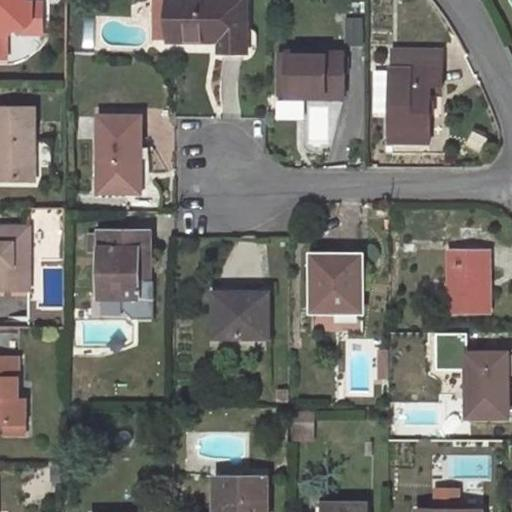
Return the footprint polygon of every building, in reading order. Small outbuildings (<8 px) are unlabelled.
[(29,0),(0,0),(0,59),(8,60),(8,38),(19,29),(23,34),(36,23),(46,23),(46,1),(29,2),(29,0)] [(169,39),(168,0),(156,0),(156,39),(169,39)] [(246,0),(168,0),(169,39),(206,40),(206,35),(221,35),(221,53),(247,53),(246,0)] [(391,70),(391,72),(391,115),(391,143),(430,143),(431,85),(443,85),(444,52),(394,51),(394,70),(391,70)] [(286,97),(286,53),(278,53),(277,97),(286,97)] [(344,54),(286,53),(286,97),(344,98),(344,54)] [(391,115),(391,72),(376,72),(376,115),(391,115)] [(0,107),(0,181),(35,182),(34,108),(0,107)] [(141,118),(100,117),(99,192),(141,192),(141,118)] [(0,227),(0,290),(16,290),(18,227),(0,227)] [(101,232),(101,235),(101,251),(100,300),(123,300),(123,310),(133,320),(154,320),(154,281),(151,281),(139,281),(139,232),(101,232)] [(151,232),(139,232),(139,281),(151,281),(151,232)] [(101,251),(101,235),(89,235),(89,251),(101,251)] [(489,252),(450,252),(449,313),(489,313),(489,252)] [(363,255),(312,255),(312,312),(363,312),(363,255)] [(269,293),(215,292),(214,337),(269,338),(269,293)] [(390,379),(390,349),(379,350),(380,380),(390,379)] [(510,354),(467,353),(467,418),(509,418),(510,354)] [(0,423),(7,423),(23,423),(23,399),(18,399),(19,357),(0,356),(0,423)] [(23,433),(23,423),(7,423),(7,433),(23,433)] [(216,476),(216,511),(267,511),(268,477),(216,476)] [(367,511),(368,504),(329,503),(329,511),(367,511)]
